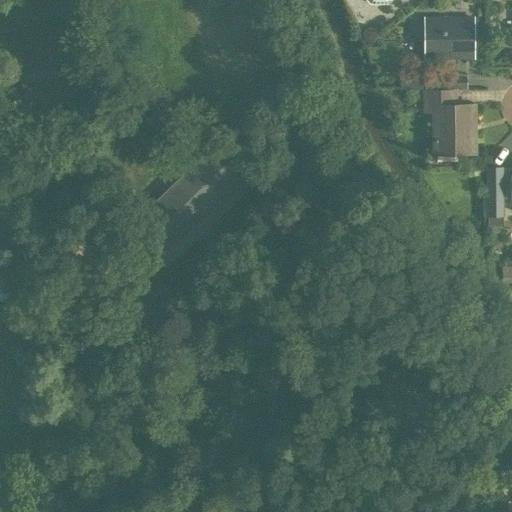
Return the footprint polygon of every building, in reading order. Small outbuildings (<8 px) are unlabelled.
[(473,61),(473,20),(424,20),(424,61),(473,61)] [(423,90),(423,92),(455,92),(455,89),(467,89),(466,75),(399,75),(399,88),(425,88),(425,90),(423,90)] [(25,113),(74,110),(72,82),(24,85),(25,113)] [(455,92),(423,92),(423,113),(434,113),(434,155),(474,154),(474,107),(455,107),(455,92)] [(130,225),(159,256),(240,178),(211,147),(130,225)] [(503,216),(503,168),(486,168),(486,217),(503,216)] [(7,274),(0,275),(0,300),(11,298),(7,274)]
